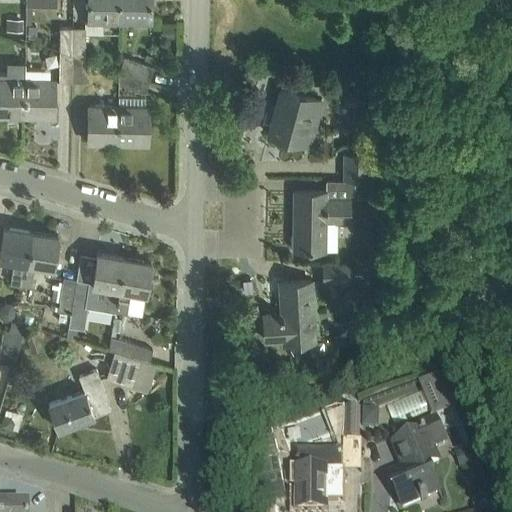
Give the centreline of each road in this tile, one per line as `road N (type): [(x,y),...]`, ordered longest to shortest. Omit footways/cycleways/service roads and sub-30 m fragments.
road 1 (unclassified): [(511,329),(453,208),(431,72),(436,25)]
road 2 (residential): [(195,511),(195,225)]
road 3 (residential): [(195,225),(201,0)]
road 4 (residential): [(195,225),(0,170)]
road 5 (residential): [(178,511),(0,458)]
